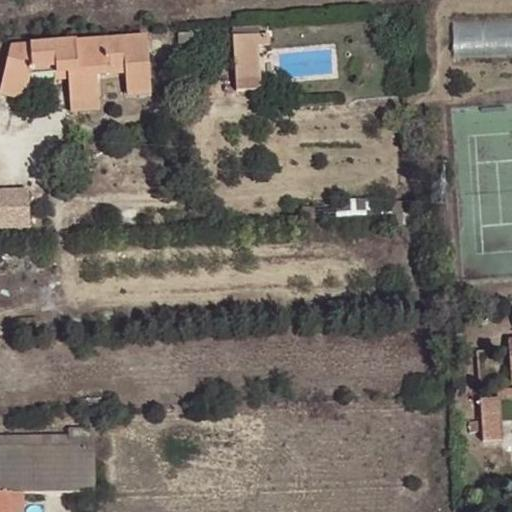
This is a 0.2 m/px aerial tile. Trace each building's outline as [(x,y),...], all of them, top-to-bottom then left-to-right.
[(511,16),(455,19),(456,56),(511,53),(511,16)] [(260,27),(232,28),(237,91),(260,89),(257,51),(256,47),(267,46),(267,34),(260,35),(260,27)] [(193,35),(178,36),(178,44),(193,43),(193,35)] [(0,94),(25,100),(31,76),(33,70),(55,68),(56,74),(67,74),(68,81),(69,105),(98,103),(98,96),(97,86),(96,77),(125,75),(127,96),(151,95),(148,38),(83,43),(11,48),(0,89),(0,94)] [(332,57),(331,51),(288,54),(284,59),(282,62),(281,65),(282,69),(284,72),(289,77),(328,74),(332,74),(333,71),(334,70),(334,67),(333,61),(332,57)] [(105,85),(97,86),(98,96),(105,96),(105,85)] [(98,110),(98,103),(69,105),(70,111),(98,110)] [(0,228),(35,227),(32,185),(0,187),(0,228)] [(511,390),(498,391),(499,399),(511,398),(511,390)] [(500,441),(499,399),(480,400),(481,422),(481,432),(482,442),(500,441)] [(481,432),(481,422),(469,423),(469,433),(481,432)] [(91,493),(92,493),(93,431),(71,432),(70,435),(70,448),(0,448),(0,494),(10,495),(21,495),(57,494),(91,493)] [(0,448),(70,448),(70,435),(0,436),(0,448)] [(10,511),(10,495),(0,494),(0,511),(10,511)] [(21,511),(21,495),(10,495),(10,511),(21,511)]
